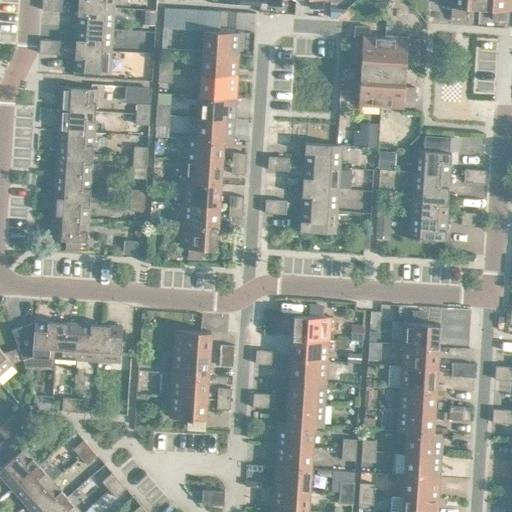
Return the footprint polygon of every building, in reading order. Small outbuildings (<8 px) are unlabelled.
[(72,0),(71,16),(107,18),(107,0),(72,0)] [(156,0),(156,16),(196,19),(197,0),(156,0)] [(198,19),(197,41),(232,44),(234,21),(219,20),(220,11),(224,12),(224,0),(200,0),(200,10),(206,11),(206,19),(198,19)] [(486,0),(486,8),(500,9),(500,0),(486,0)] [(356,45),(355,59),(377,60),(379,25),(364,24),(364,16),(349,15),(348,31),(346,31),(345,44),(356,45)] [(71,16),(70,37),(105,40),(107,18),(71,16)] [(379,25),(377,60),(400,62),(400,48),(411,48),(412,35),(401,34),(402,26),(379,25)] [(33,42),(44,43),(45,29),(34,28),(33,42)] [(45,29),(44,43),(55,43),(55,30),(45,29)] [(105,40),(70,37),(68,60),(104,62),(105,40)] [(197,41),(195,63),(231,65),(232,44),(197,41)] [(154,49),(153,60),(167,61),(167,50),(154,49)] [(353,94),(375,95),(377,60),(355,59),(354,73),(343,72),(343,85),(353,86),(353,94)] [(167,61),(153,60),(152,71),(166,72),(167,61)] [(377,60),(375,95),(397,97),(398,89),(408,90),(409,76),(399,75),(400,62),(377,60)] [(195,63),(194,84),(230,87),(231,65),(195,63)] [(55,75),(54,97),(90,100),(91,77),(55,75)] [(194,84),(192,106),(228,108),(230,87),(194,84)] [(131,92),(130,102),(144,103),(145,93),(131,92)] [(151,93),(150,103),(164,104),(165,93),(151,93)] [(54,97),(53,119),(88,121),(90,100),(54,97)] [(144,103),(130,102),(130,113),(143,114),(144,103)] [(164,104),(150,103),(150,114),(163,115),(164,104)] [(192,106),(191,127),(191,128),(217,129),(217,130),(227,131),(228,108),(192,106)] [(348,120),(347,134),(370,135),(371,113),(354,112),(354,120),(348,120)] [(53,119),(51,141),(87,143),(88,121),(53,119)] [(409,139),(408,161),(444,164),(445,141),(443,141),(444,126),(419,124),(418,139),(409,139)] [(182,126),(180,149),(216,151),(217,130),(217,129),(191,128),(191,127),(182,126)] [(299,132),(298,154),(334,156),(335,134),(299,132)] [(128,135),(127,146),(141,146),(142,136),(128,135)] [(51,141),(50,162),(85,164),(87,143),(51,141)] [(227,141),(226,152),(240,153),(241,142),(227,141)] [(374,141),(373,156),(388,158),(389,142),(374,141)] [(262,158),(272,159),(273,146),(263,145),(262,158)] [(141,146),(127,146),(127,156),(140,157),(141,146)] [(273,146),(272,159),(283,160),(284,146),(273,146)] [(180,149),(179,170),(215,173),(216,151),(180,149)] [(240,153),(226,152),(226,162),(239,163),(240,153)] [(298,154),(297,176),(332,178),(334,156),(298,154)] [(458,171),(469,172),(469,158),(459,158),(458,171)] [(469,158),(469,172),(479,173),(480,159),(469,158)] [(408,161),(406,183),(442,185),(444,164),(408,161)] [(50,162),(48,184),(84,186),(85,164),(50,162)] [(179,170),(178,192),(213,194),(215,173),(179,170)] [(297,176),(295,197),(331,199),(332,178),(297,176)] [(125,178),(125,189),(138,190),(139,179),(125,178)] [(406,183),(405,204),(441,207),(442,185),(406,183)] [(48,184),(47,205),(83,208),(84,186),(48,184)] [(224,184),(223,195),(237,196),(238,185),(224,184)] [(259,202),(269,202),(270,189),(260,188),(259,202)] [(138,190),(125,189),(124,199),(138,200),(138,190)] [(270,189),(269,202),(280,203),(281,189),(270,189)] [(178,192),(176,213),(212,216),(213,194),(178,192)] [(237,196),(223,195),(223,205),(236,206),(237,196)] [(331,199),(295,197),(294,220),(330,222),(331,199)] [(455,214),(466,215),(467,201),(456,201),(455,214)] [(467,201),(466,215),(476,216),(477,202),(467,201)] [(441,207),(405,204),(404,227),(439,229),(441,207)] [(83,208),(47,205),(45,228),(60,229),(59,239),(73,240),(74,229),(81,230),(83,208)] [(212,216),(176,213),(175,236),(182,236),(182,247),(195,248),(196,237),(210,238),(212,216)] [(118,229),(118,242),(130,243),(131,230),(118,229)] [(288,304),(287,326),(323,328),(324,306),(317,306),(317,295),(303,294),(303,305),(288,304)] [(398,311),(397,333),(432,335),(434,313),(419,312),(420,302),(407,301),(406,311),(398,311)] [(5,314),(12,336),(16,348),(26,345),(49,346),(51,311),(28,309),(28,311),(5,314)] [(72,312),(51,311),(49,346),(70,348),(72,312)] [(94,314),(72,312),(70,348),(92,349),(94,314)] [(347,313),(346,330),(357,330),(358,314),(347,313)] [(116,315),(94,314),(92,349),(114,351),(115,343),(125,344),(126,330),(116,330),(116,315)] [(169,318),(168,341),(204,343),(205,321),(169,318)] [(287,326),(285,348),(321,350),(323,328),(287,326)] [(215,333),(214,344),(228,345),(228,334),(215,333)] [(397,333),(395,355),(431,357),(432,335),(397,333)] [(0,357),(7,352),(16,348),(12,336),(0,340),(0,357)] [(249,352),(260,353),(261,339),(250,339),(249,352)] [(261,339),(260,353),(270,354),(271,340),(261,339)] [(168,341),(166,362),(202,365),(204,343),(168,341)] [(228,345),(214,344),(213,354),(227,355),(228,345)] [(285,348),(284,369),(320,372),(321,350),(285,348)] [(445,365),(456,365),(457,352),(446,351),(445,365)] [(457,352),(456,365),(467,366),(468,353),(457,352)] [(395,355),(394,376),(430,379),(431,357),(395,355)] [(489,368),(499,369),(500,355),(489,355),(489,368)] [(500,355),(499,369),(510,370),(511,356),(500,355)] [(166,362),(165,384),(201,386),(202,365),(166,362)] [(284,369),(283,391),(318,393),(320,372),(284,369)] [(212,376),(211,387),(225,388),(225,377),(212,376)] [(394,376),(393,398),(428,400),(430,379),(394,376)] [(246,395),(257,396),(258,383),(247,382),(246,395)] [(28,383),(33,398),(45,399),(46,385),(28,383)] [(258,383),(257,396),(267,397),(268,383),(258,383)] [(201,386),(165,384),(164,406),(200,409),(201,386)] [(56,400),(67,400),(68,387),(57,386),(56,400)] [(68,387),(67,400),(77,401),(78,388),(68,387)] [(225,388),(211,387),(211,397),(224,398),(225,388)] [(283,391),(281,412),(308,414),(308,415),(317,415),(318,393),(283,391)] [(443,408),(453,409),(454,395),(443,394),(443,408)] [(454,395),(453,409),(464,409),(465,396),(454,395)] [(391,420),(400,421),(401,420),(427,422),(427,421),(428,400),(393,398),(391,420)] [(486,411),(496,412),(497,398),(487,398),(486,411)] [(497,398),(496,412),(507,413),(508,399),(497,398)] [(7,403),(0,409),(0,410),(8,420),(16,413),(7,403)] [(8,420),(0,410),(0,427),(8,420)] [(272,411),(270,434),(306,436),(308,415),(308,414),(281,412),(272,411)] [(400,421),(399,442),(435,444),(436,422),(427,421),(427,422),(401,420),(400,421)] [(337,427),(336,438),(350,439),(351,428),(337,427)] [(357,428),(356,439),(370,440),(370,429),(357,428)] [(67,438),(74,445),(84,436),(77,429),(67,438)] [(0,451),(0,470),(6,477),(33,453),(18,436),(12,441),(5,434),(0,438),(0,448),(2,450),(0,451)] [(270,434),(269,455),(305,457),(306,436),(270,434)] [(84,436),(74,445),(81,453),(91,444),(84,436)] [(350,439),(336,438),(336,448),(349,449),(350,439)] [(370,440),(356,439),(355,450),(369,451),(370,440)] [(399,442),(398,464),(433,466),(435,444),(399,442)] [(6,477),(20,493),(47,470),(33,453),(6,477)] [(269,455),(268,477),(304,479),(305,457),(269,455)] [(327,460),(326,480),(333,481),(334,470),(348,471),(348,461),(327,460)] [(96,470),(103,478),(113,469),(106,461),(96,470)] [(398,464),(396,485),(432,487),(433,466),(398,464)] [(113,469),(103,478),(110,486),(120,477),(113,469)] [(20,493),(34,509),(61,486),(47,470),(20,493)] [(334,470),(333,481),(347,482),(348,471),(334,470)] [(354,472),(353,482),(367,483),(367,472),(354,472)] [(268,477),(266,498),(302,500),(304,479),(268,477)] [(195,493),(218,494),(218,480),(196,478),(195,493)] [(347,482),(333,481),(333,491),(346,492),(347,482)] [(367,483),(353,482),(352,493),(366,494),(367,483)] [(396,485),(395,507),(431,509),(432,487),(396,485)] [(34,509),(36,511),(63,511),(75,502),(61,486),(34,509)] [(124,502),(131,510),(141,501),(134,493),(124,502)] [(301,511),(302,500),(266,498),(265,511),(301,511)] [(141,501),(131,510),(132,511),(145,511),(148,509),(141,501)] [(63,511),(84,511),(75,502),(63,511)]
